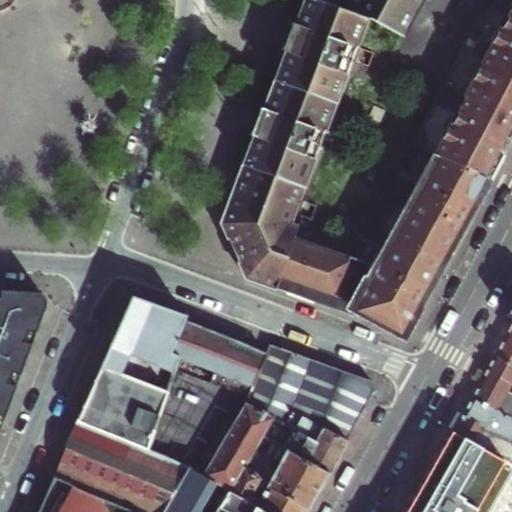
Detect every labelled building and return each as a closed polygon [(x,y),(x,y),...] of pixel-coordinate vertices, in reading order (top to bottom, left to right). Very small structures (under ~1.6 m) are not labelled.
[(334,0),(334,1),(329,0),(289,0),(278,35),(252,118),(234,176),(222,214),(219,221),(245,276),(275,287),(287,255),(291,243),(287,242),(295,220),(288,217),(354,11),(393,30),(407,0),(334,0)] [(481,57),(511,70),(511,0),(502,0),(482,42),(473,61),(478,63),(481,57)] [(511,70),(481,57),(478,63),(473,61),(459,57),(443,86),(411,146),(418,149),(462,167),(488,179),(493,169),(502,153),(511,137),(511,134),(511,70)] [(375,253),(398,262),(435,279),(444,261),(459,233),(475,203),(488,179),(462,167),(418,149),(415,155),(383,208),(362,247),(375,253)] [(305,262),(312,246),(292,241),(291,243),(287,255),(305,262)] [(327,270),(334,252),(312,246),(305,262),(327,270)] [(398,262),(375,253),(371,262),(334,252),(327,270),(347,278),(417,311),(423,301),(431,285),(435,279),(398,262)] [(292,294),(305,262),(287,255),(275,287),(284,291),(292,294)] [(327,270),(305,262),(292,294),(314,301),(327,270)] [(347,278),(327,270),(314,301),(322,304),(333,308),(347,278)] [(333,308),(359,319),(403,338),(410,325),(417,311),(347,278),(333,308)] [(0,429),(22,369),(37,328),(47,302),(39,292),(0,289),(0,429)] [(79,421),(151,452),(185,358),(175,355),(185,322),(183,321),(186,316),(186,315),(133,295),(118,329),(79,421)] [(497,347),(493,355),(511,366),(511,319),(506,331),(497,347)] [(185,358),(151,452),(191,470),(205,476),(231,491),(241,475),(243,476),(253,457),(263,438),(272,421),(245,406),(271,345),(269,344),(268,345),(264,355),(248,348),(201,328),(185,322),(175,355),(185,358)] [(283,426),(290,411),(313,360),(271,345),(245,406),(272,421),(283,426)] [(511,366),(493,355),(484,372),(482,376),(506,389),(508,385),(511,386),(511,366)] [(290,411),(346,440),(365,405),(374,390),(372,385),(370,381),(313,360),(290,411)] [(470,398),(493,410),(494,408),(511,418),(511,391),(506,389),(482,376),(478,384),(476,388),(470,398)] [(511,418),(494,408),(493,410),(470,398),(464,408),(460,414),(488,429),(487,431),(507,442),(508,440),(511,442),(511,418)] [(293,431),(283,448),(328,472),(336,458),(346,440),(290,411),(283,426),(293,431)] [(456,423),(452,430),(511,464),(511,442),(508,440),(507,442),(487,431),(488,429),(460,414),(456,423)] [(137,511),(138,511),(167,511),(191,470),(151,452),(79,421),(66,450),(55,476),(108,499),(137,511)] [(488,511),(511,471),(511,464),(452,430),(433,462),(405,511),(488,511)] [(323,481),(328,472),(283,448),(263,438),(253,457),(318,491),(323,481)] [(253,457),(243,476),(308,509),(313,498),(318,491),(253,457)] [(219,511),(231,491),(205,476),(191,470),(167,511),(219,511)] [(305,511),(308,509),(243,476),(241,475),(231,491),(266,511),(305,511)] [(266,511),(231,491),(219,511),(266,511)]
